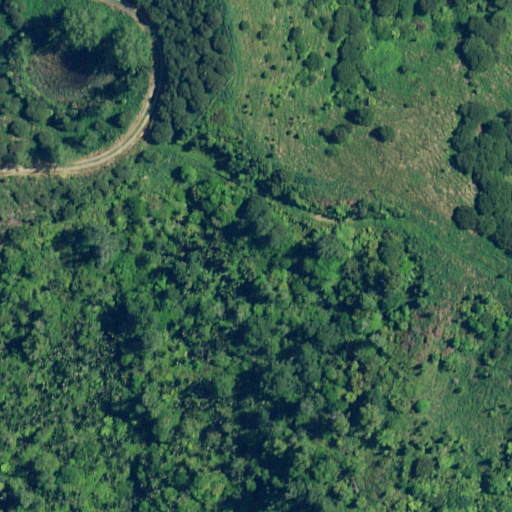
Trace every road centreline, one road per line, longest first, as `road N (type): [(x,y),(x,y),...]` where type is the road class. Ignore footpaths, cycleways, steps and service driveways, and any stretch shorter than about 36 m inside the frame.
road 1 (track): [(114,0),(145,23),(160,86),(131,136)]
road 2 (track): [(131,136),(84,165),(0,168)]
